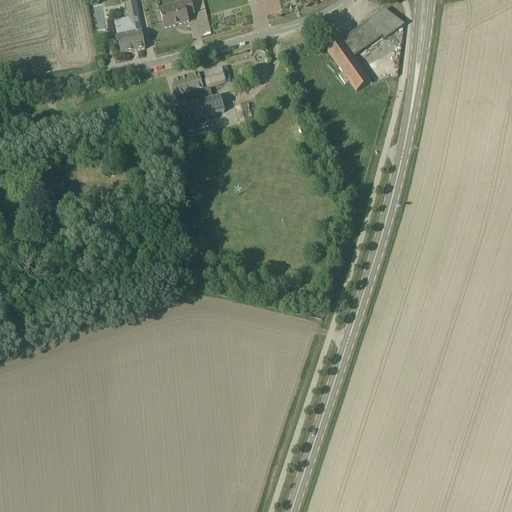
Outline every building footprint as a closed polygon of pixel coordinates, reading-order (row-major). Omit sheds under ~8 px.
[(190,1),(175,5),(159,9),(160,12),(165,29),(188,23),(186,16),(194,13),(190,1)] [(126,4),(129,19),(114,21),(118,37),(117,37),(121,55),(145,50),(136,2),(126,4)] [(385,40),(404,26),(384,11),(327,52),(356,93),(370,83),(353,58),(383,37),(385,40)] [(213,99),(210,89),(231,83),(226,68),(174,83),(179,98),(190,95),(193,105),(175,110),(180,126),(224,113),(220,97),(213,99)] [(346,87),(350,84),(343,75),(340,78),(346,87)] [(70,127),(72,127),(69,117),(41,124),(44,134),(54,131),(55,137),(71,133),(70,127)] [(187,184),(184,167),(176,168),(179,185),(187,184)]
